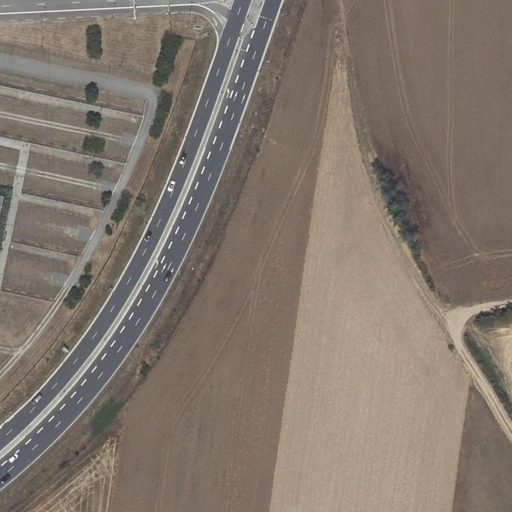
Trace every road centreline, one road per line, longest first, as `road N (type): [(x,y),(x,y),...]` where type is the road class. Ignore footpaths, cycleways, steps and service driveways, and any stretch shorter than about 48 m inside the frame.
road 1 (primary): [(0,477),(80,399),(153,294),(197,205),(273,0)]
road 2 (primary): [(242,0),(184,162),(129,280),(76,360),(0,440)]
road 3 (track): [(511,430),(385,217),(339,0)]
